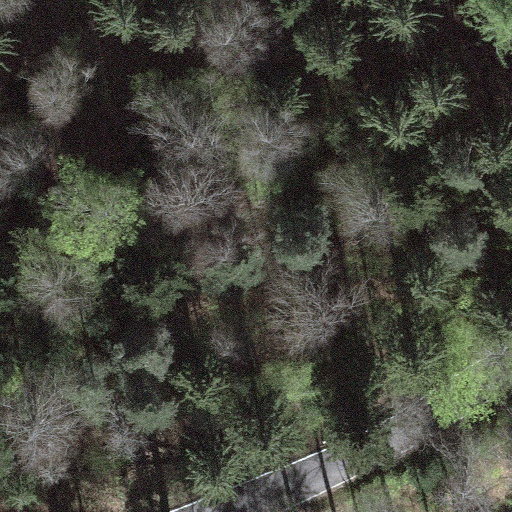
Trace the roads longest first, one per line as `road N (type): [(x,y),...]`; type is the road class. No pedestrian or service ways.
road 1 (tertiary): [(511,368),(373,449),(223,511)]
road 2 (track): [(0,499),(267,494)]
